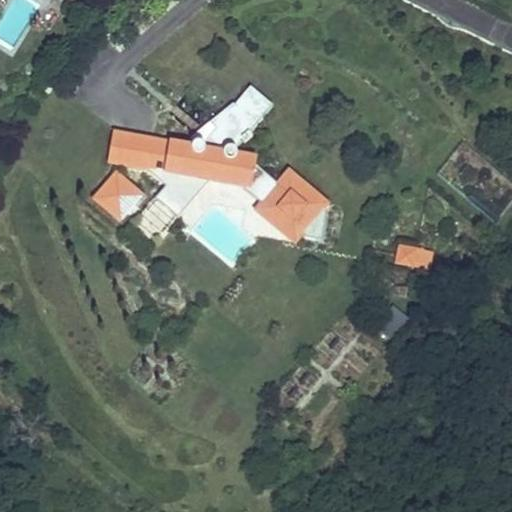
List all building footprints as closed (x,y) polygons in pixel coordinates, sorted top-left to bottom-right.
[(116,164),(144,169),(209,181),(248,189),(254,181),(271,195),(257,211),(295,244),(299,238),(322,242),(328,212),(323,211),(327,206),(289,173),(279,186),(254,164),(255,159),(235,155),(235,152),(244,142),(245,143),(252,136),(250,134),(263,119),(240,100),(234,107),(233,105),(210,123),(213,128),(199,144),(197,144),(194,145),(191,148),(122,136),(116,164)] [(193,144),(194,145),(197,144),(199,144),(213,128),(210,123),(190,139),(193,144)] [(76,177),(84,178),(89,149),(81,148),(76,177)] [(177,218),(209,181),(144,169),(166,188),(156,200),(177,218)] [(116,176),(95,201),(120,223),(142,198),(116,176)] [(431,256),(400,249),(397,264),(428,270),(431,256)]
